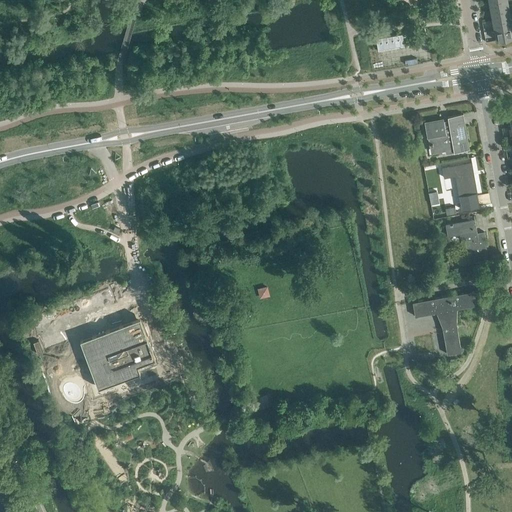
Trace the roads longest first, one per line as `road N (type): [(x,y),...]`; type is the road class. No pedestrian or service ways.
road 1 (tertiary): [(88,143),(114,179),(137,280),(136,301),(95,319)]
road 2 (residential): [(511,244),(481,77)]
road 3 (secondary): [(320,101),(162,130)]
